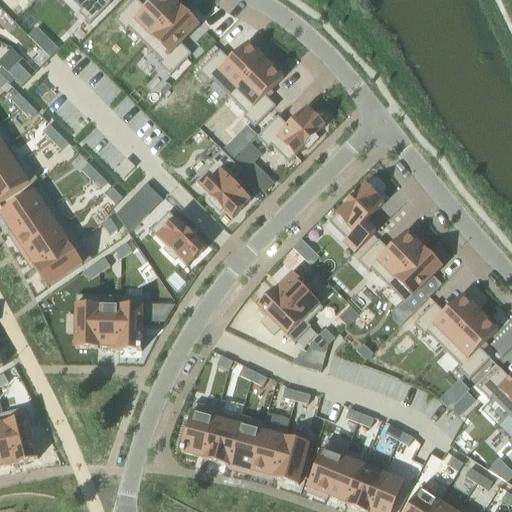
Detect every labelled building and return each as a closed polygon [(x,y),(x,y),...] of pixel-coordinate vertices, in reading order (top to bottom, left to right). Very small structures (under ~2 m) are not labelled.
[(70,0),(82,11),(79,14),(90,26),(111,4),(106,0),(70,0)] [(136,0),(115,21),(126,33),(129,30),(146,47),(183,10),(182,9),(181,10),(170,0),(156,0),(152,5),(147,10),(146,10),(136,0)] [(183,10),(146,47),(162,63),(159,66),(170,77),(192,56),(181,46),(200,27),(189,16),(184,11),(183,10)] [(220,52),(199,73),(210,85),(213,82),(230,99),(266,62),(248,45),(236,57),(231,62),(230,62),(220,52)] [(43,52),(33,62),(38,67),(40,69),(50,59),(43,52)] [(266,62),(230,99),(246,115),(243,118),(255,129),(276,108),(266,98),(266,97),(271,92),(284,80),(266,62)] [(18,64),(8,74),(15,81),(22,87),(31,78),(18,64)] [(19,95),(12,102),(21,112),(28,105),(19,95)] [(28,105),(21,112),(30,121),(37,114),(28,105)] [(278,118),(257,139),(268,150),(271,147),(289,164),(305,148),(305,149),(305,148),(308,151),(318,140),(316,138),(316,137),(326,127),(314,116),(307,109),(288,128),(278,118)] [(0,151),(9,146),(9,147),(13,144),(0,124),(0,151)] [(50,126),(43,133),(52,143),(59,136),(50,126)] [(59,136),(52,143),(61,152),(68,145),(59,136)] [(9,146),(0,151),(0,177),(21,164),(20,163),(9,147),(9,146)] [(213,166),(196,183),(212,199),(212,200),(210,203),(220,213),(223,211),(233,220),(244,209),(244,208),(251,201),(233,183),(243,173),(221,152),(210,163),(213,166)] [(21,164),(0,177),(0,205),(37,180),(24,160),(20,163),(21,164)] [(127,161),(115,172),(124,180),(135,169),(127,161)] [(88,165),(81,172),(91,182),(98,175),(88,165)] [(98,175),(91,182),(100,191),(107,184),(98,175)] [(147,186),(117,216),(129,234),(162,201),(147,186)] [(346,207),(329,223),(347,240),(343,244),(355,255),(376,234),(366,224),(384,205),(378,198),(366,186),(356,196),(353,194),(343,204),(346,207)] [(42,187),(0,215),(0,216),(12,234),(12,235),(55,206),(42,187)] [(113,190),(106,197),(115,206),(122,199),(113,190)] [(55,206),(12,235),(24,252),(67,224),(55,206)] [(169,214),(150,232),(167,249),(164,251),(175,262),(177,259),(187,269),(194,262),(195,262),(206,251),(196,241),(185,230),(169,214)] [(110,220),(102,226),(109,237),(110,237),(118,232),(110,220)] [(67,224),(24,252),(36,269),(36,270),(79,242),(67,224)] [(379,242),(358,262),(369,274),(372,271),(388,288),(424,252),(424,251),(407,235),(407,234),(394,246),(389,251),(389,252),(379,242)] [(301,241),(293,250),(301,258),(309,250),(301,241)] [(36,269),(35,270),(48,290),(92,260),(79,242),(36,270),(36,269)] [(127,245),(116,253),(121,261),(132,254),(127,245)] [(424,252),(388,288),(406,305),(443,269),(432,257),(426,252),(425,250),(424,251),(424,252)] [(105,260),(94,268),(99,276),(110,268),(105,260)] [(94,268),(83,275),(88,283),(99,276),(94,268)] [(275,292),(275,293),(307,326),(308,325),(323,310),(304,291),(306,288),(293,275),(275,292)] [(274,291),(258,308),(268,318),(261,324),(274,337),(280,331),(295,345),(311,328),(308,325),(307,326),(275,293),(275,292),(274,291)] [(67,318),(66,335),(75,335),(75,350),(99,350),(99,349),(98,349),(99,307),(100,307),(100,298),(76,297),(76,318),(67,318)] [(435,304),(414,326),(425,337),(427,334),(444,351),(480,314),(463,297),(450,309),(445,314),(445,315),(435,304)] [(119,298),(119,308),(120,308),(119,352),(142,353),(142,337),(142,329),(142,324),(164,324),(175,306),(143,306),(143,299),(119,298)] [(99,307),(98,349),(99,349),(108,349),(108,352),(119,352),(120,308),(119,308),(100,307),(99,307)] [(480,314),(444,351),(461,367),(458,370),(469,381),(490,360),(480,350),(498,332),(480,314)] [(327,329),(320,336),(329,345),(336,339),(327,329)] [(320,336),(313,343),(322,352),(329,345),(320,336)] [(364,346),(357,353),(366,362),(373,355),(364,346)] [(221,358),(217,367),(229,372),(233,364),(221,358)] [(243,368),(239,377),(251,383),(255,374),(243,368)] [(500,369),(478,390),(489,402),(492,399),(493,399),(481,411),(498,427),(509,416),(511,412),(511,377),(510,380),(500,369)] [(255,374),(251,383),(263,389),(267,380),(255,374)] [(3,376),(0,377),(0,389),(9,384),(3,376)] [(464,386),(455,395),(460,400),(469,391),(464,386)] [(285,390),(282,399),(295,403),(298,393),(285,390)] [(298,393),(295,403),(308,406),(311,397),(298,393)] [(460,401),(450,411),(458,419),(468,409),(460,401)] [(184,428),(180,442),(184,443),(181,454),(204,460),(205,460),(217,416),(218,416),(219,411),(194,405),(188,429),(184,428)] [(25,410),(3,415),(16,465),(15,465),(15,466),(38,461),(25,410)] [(350,410),(346,419),(359,424),(362,415),(350,410)] [(3,415),(0,415),(0,468),(15,465),(16,465),(3,415)] [(362,415),(359,424),(371,429),(375,420),(362,415)] [(204,460),(204,461),(229,468),(229,467),(228,467),(240,422),(239,422),(218,416),(217,416),(205,460),(204,460)] [(240,422),(228,467),(229,467),(251,473),(263,428),(264,428),(266,424),(241,417),(239,422),(240,422)] [(390,427),(385,436),(396,442),(401,433),(390,427)] [(263,428),(251,473),(274,479),(275,479),(287,434),(264,428),(263,428)] [(401,433),(396,442),(408,448),(413,440),(401,433)] [(274,479),(273,480),(298,487),(311,441),(287,434),(275,479),(274,479)] [(327,442),(307,489),(308,489),(328,498),(344,459),(345,460),(348,451),(327,442)] [(347,506),(347,507),(359,511),(368,511),(384,476),(385,476),(388,467),(367,458),(363,467),(364,468),(348,506),(347,506)] [(452,458),(447,467),(458,474),(463,466),(452,458)] [(344,459),(328,498),(347,506),(348,506),(364,468),(363,467),(345,460),(344,459)] [(511,478),(511,473),(499,461),(488,472),(506,484),(511,478)] [(470,470),(465,478),(476,485),(481,477),(470,470)] [(384,476),(368,511),(393,511),(405,484),(385,476),(384,476)] [(481,477),(476,485),(487,493),(493,485),(481,477)] [(423,487),(406,511),(433,511),(439,503),(440,504),(442,500),(423,487)] [(511,496),(507,493),(501,502),(511,508),(511,496)] [(439,503),(433,511),(452,511),(440,504),(439,503)]
